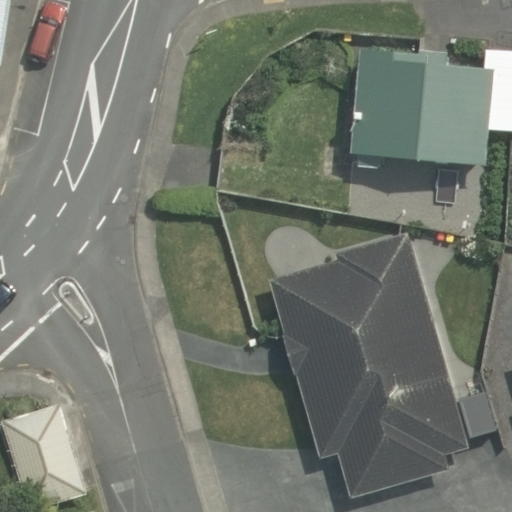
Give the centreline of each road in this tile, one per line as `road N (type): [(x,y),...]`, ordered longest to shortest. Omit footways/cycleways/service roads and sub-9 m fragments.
road 1 (residential): [(56,239),(142,511)]
road 2 (tertiary): [(115,0),(56,239)]
